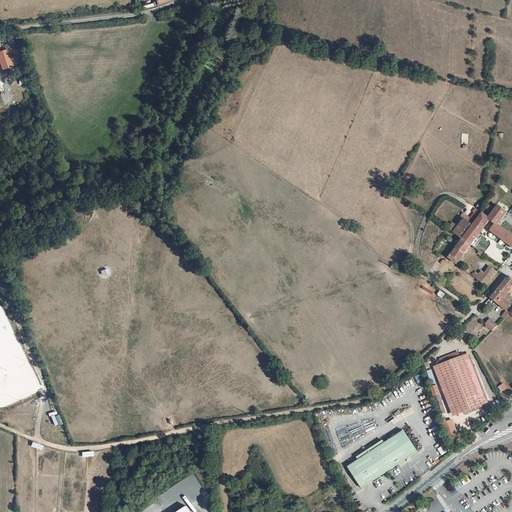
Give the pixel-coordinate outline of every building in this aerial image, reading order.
[(7,49),(0,51),(0,60),(3,69),(13,66),(7,49)] [(507,212),(498,205),(491,215),(486,212),(484,215),(482,213),(468,232),(465,236),(463,239),(471,245),(485,226),(511,246),(511,235),(498,225),(507,212)] [(458,226),(459,225),(466,230),(471,224),(467,222),(470,218),(463,213),(455,224),(458,226)] [(458,226),(454,233),(461,238),(463,235),(466,230),(459,225),(458,226)] [(479,238),(474,245),(488,256),(493,248),(479,238)] [(463,239),(456,248),(464,254),(471,245),(463,239)] [(456,248),(449,257),(457,264),(464,254),(456,248)] [(475,273),(472,277),(487,288),(497,273),(489,268),(484,274),(482,272),(478,275),(475,273)] [(504,299),(510,304),(511,301),(511,299),(509,297),(508,297),(507,296),(508,295),(511,290),(511,279),(511,278),(497,293),(504,299)] [(504,299),(497,293),(492,299),(507,311),(511,306),(504,299)] [(489,326),(495,332),(499,328),(493,321),(489,326)] [(483,407),(465,357),(439,367),(457,416),(483,407)] [(427,370),(430,384),(435,383),(431,369),(427,370)] [(445,416),(439,395),(440,395),(438,387),(432,388),(441,417),(445,416)] [(449,424),(447,420),(443,422),(445,430),(456,427),(454,423),(449,424)] [(456,427),(445,430),(448,440),(453,438),(450,433),(457,431),(456,427)] [(406,432),(387,444),(360,460),(350,466),(363,487),(420,453),(406,432)] [(437,449),(441,455),(447,451),(443,445),(437,449)]
